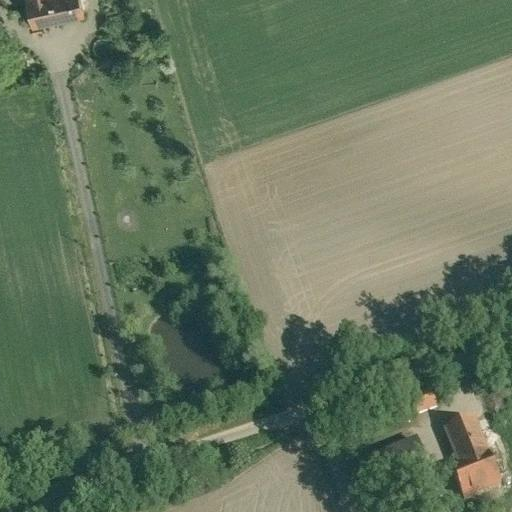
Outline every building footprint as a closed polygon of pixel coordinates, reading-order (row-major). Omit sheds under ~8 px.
[(27,0),(33,25),(84,13),(81,0),(27,0)] [(504,373),(491,378),(495,390),(508,385),(504,373)] [(433,390),(411,398),(417,415),(439,407),(433,390)] [(474,420),(445,432),(458,467),(451,470),(464,502),(501,487),(474,420)] [(417,443),(359,466),(373,504),(431,481),(417,443)]
